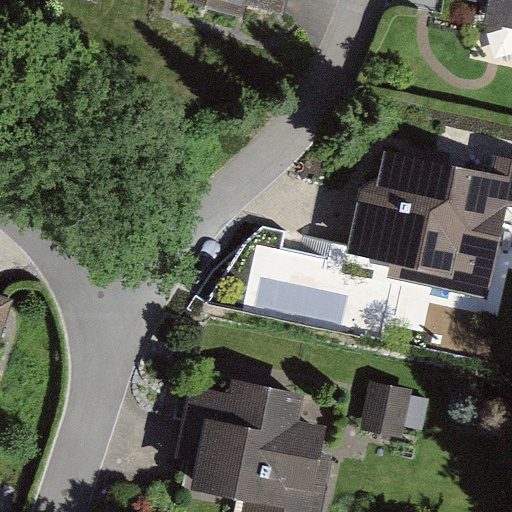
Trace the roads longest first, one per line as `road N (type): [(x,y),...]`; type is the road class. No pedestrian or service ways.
road 1 (residential): [(134,309),(173,248),(301,129),(337,73),(366,0)]
road 2 (residential): [(58,511),(134,309)]
road 3 (residential): [(134,309),(0,194)]
